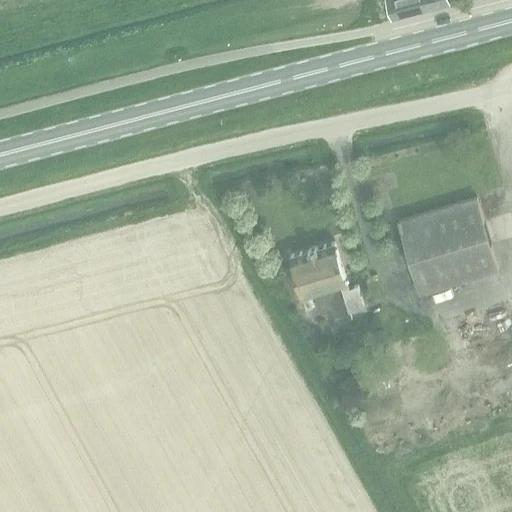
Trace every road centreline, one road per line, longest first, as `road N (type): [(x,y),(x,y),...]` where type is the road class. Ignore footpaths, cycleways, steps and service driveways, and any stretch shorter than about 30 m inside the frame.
road 1 (primary): [(0,155),(511,22)]
road 2 (unclassified): [(0,210),(263,142),(504,95)]
